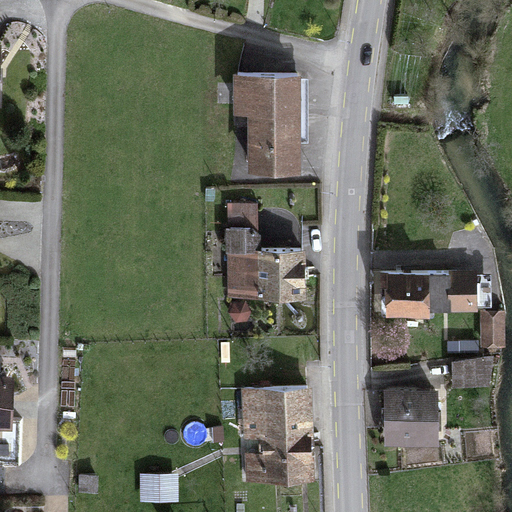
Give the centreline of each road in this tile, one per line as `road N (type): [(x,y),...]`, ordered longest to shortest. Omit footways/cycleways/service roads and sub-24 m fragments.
road 1 (residential): [(38,476),(56,18),(63,0)]
road 2 (primary): [(350,511),(344,315),(361,61)]
road 3 (residential): [(108,0),(361,61)]
